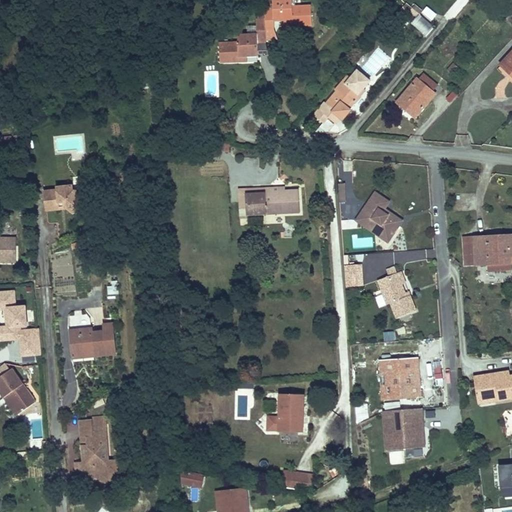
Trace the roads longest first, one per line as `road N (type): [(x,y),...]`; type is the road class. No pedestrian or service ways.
road 1 (unknown): [(445,159),(462,396)]
road 2 (unknown): [(473,0),(348,148)]
road 3 (unknown): [(176,130),(330,140),(348,148)]
road 4 (residential): [(511,166),(348,148)]
